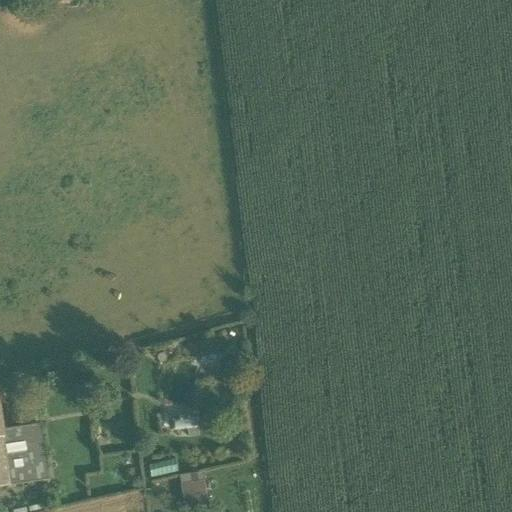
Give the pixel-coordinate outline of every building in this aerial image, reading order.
[(0,383),(0,405),(18,402),(15,380),(0,383)] [(164,404),(166,434),(199,432),(197,403),(164,404)] [(39,425),(2,430),(1,431),(1,437),(0,437),(0,488),(47,481),(39,425)] [(150,467),(152,476),(177,469),(175,462),(164,465),(163,463),(150,467)] [(183,481),(184,505),(207,503),(206,480),(183,481)]
